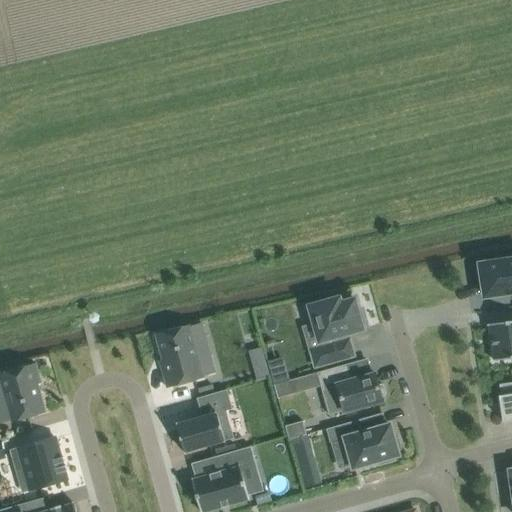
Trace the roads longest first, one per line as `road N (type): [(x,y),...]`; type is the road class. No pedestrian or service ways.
road 1 (residential): [(171,511),(139,400),(120,380),(90,385),(78,411),(106,511)]
road 2 (residential): [(289,511),(435,471)]
road 3 (residential): [(435,471),(397,337)]
